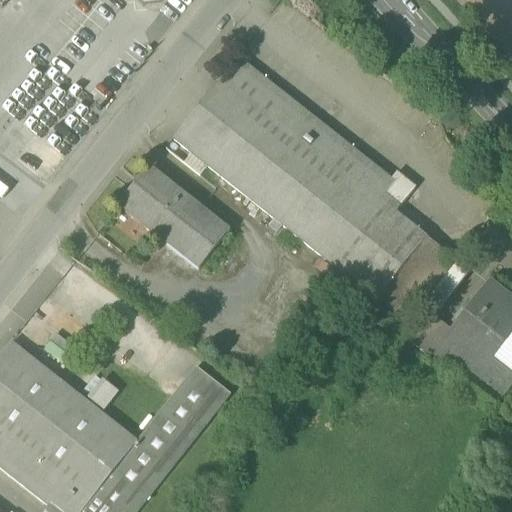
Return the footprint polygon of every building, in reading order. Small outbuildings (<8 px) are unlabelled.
[(173,141),(330,266),(379,203),(394,185),(391,182),(238,60),(173,141)] [(118,210),(165,247),(196,208),(197,207),(150,170),(118,210)] [(394,185),(379,203),(395,216),(415,190),(396,175),(391,182),(394,185)] [(452,261),(395,216),(379,203),(330,266),(408,328),(420,313),(458,266),(452,261)] [(165,247),(198,273),(229,234),(196,208),(165,247)] [(458,266),(420,313),(432,322),(470,275),(453,261),(452,261),(458,266)] [(449,356),(502,398),(511,386),(511,337),(511,336),(511,334),(511,305),(488,287),(465,316),(462,313),(452,325),(455,328),(445,341),(439,348),(449,356)] [(412,346),(439,368),(449,356),(439,348),(445,341),(427,326),(412,346)] [(0,358),(0,471),(50,511),(84,511),(137,446),(136,445),(10,345),(0,358)] [(84,511),(139,511),(230,398),(195,370),(136,445),(137,446),(84,511)] [(511,386),(502,398),(509,404),(511,399),(511,386)]
